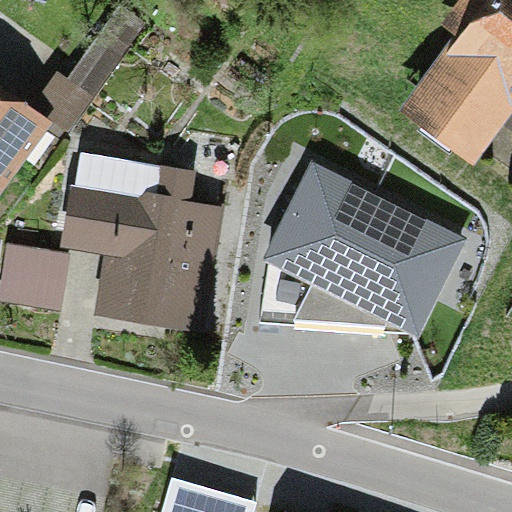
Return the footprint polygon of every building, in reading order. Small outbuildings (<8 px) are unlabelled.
[(511,0),(473,0),(391,113),(473,173),(511,119),(511,0)] [(114,5),(46,98),(72,116),(139,23),(114,5)] [(0,201),(52,130),(0,92),(0,201)] [(166,166),(71,154),(59,251),(151,262),(141,342),(204,350),(221,214),(161,206),(166,166)] [(449,248),(321,177),(276,258),(404,329),(449,248)] [(72,264),(9,253),(0,300),(0,308),(62,320),(72,264)]
